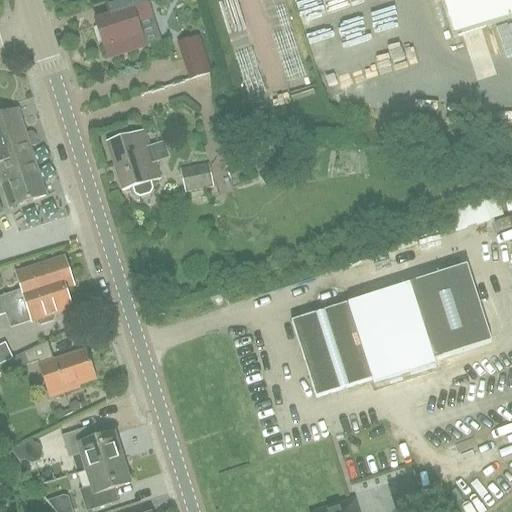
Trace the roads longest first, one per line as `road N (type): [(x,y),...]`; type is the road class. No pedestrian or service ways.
road 1 (tertiary): [(190,511),(70,123)]
road 2 (residential): [(198,85),(70,123)]
